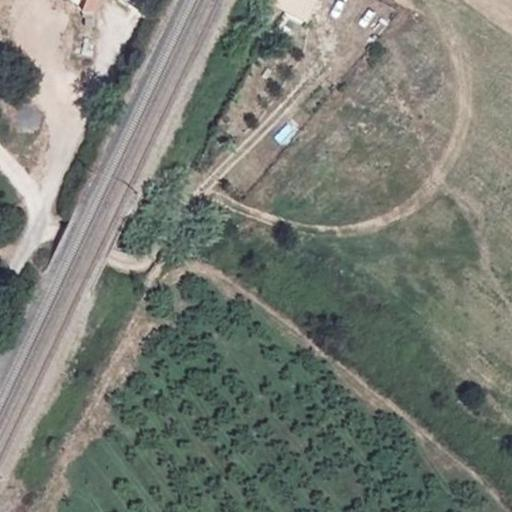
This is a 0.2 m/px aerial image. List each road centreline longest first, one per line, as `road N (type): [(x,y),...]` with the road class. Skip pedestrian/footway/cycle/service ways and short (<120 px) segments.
road 1 (track): [(0,160),(38,224),(122,261),(156,251),(211,181)]
road 2 (track): [(111,66),(0,306)]
